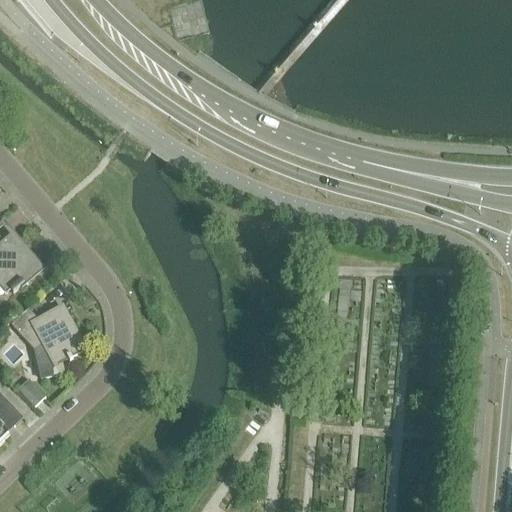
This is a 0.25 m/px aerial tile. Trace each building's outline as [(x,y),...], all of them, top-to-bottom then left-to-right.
[(0,290),(6,297),(19,287),(21,291),(44,272),(13,236),(0,246),(0,290)] [(64,377),(61,366),(67,363),(70,366),(73,365),(71,360),(84,353),(69,326),(71,325),(63,310),(37,324),(29,314),(12,328),(33,352),(41,383),(64,377)] [(28,383),(18,393),(34,410),(44,401),(28,383)] [(0,410),(0,417),(12,430),(21,422),(6,405),(0,410)] [(0,432),(5,437),(12,430),(0,417),(0,432)] [(0,448),(8,441),(5,437),(0,432),(0,448)]
